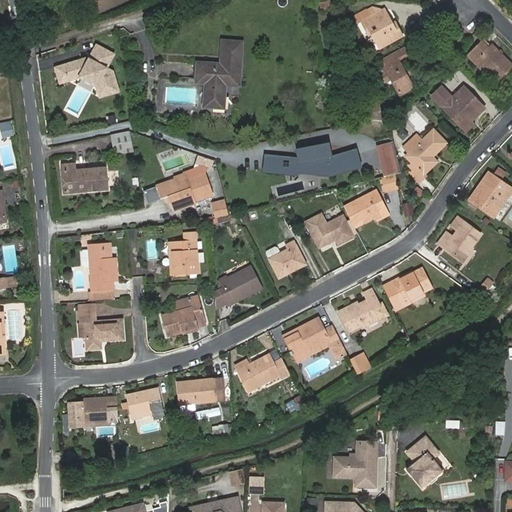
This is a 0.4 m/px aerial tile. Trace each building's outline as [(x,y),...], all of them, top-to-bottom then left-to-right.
[(369,5),(363,8),(367,15),(373,12),(369,5)] [(358,20),(363,29),(366,27),(369,32),(377,48),(399,35),(395,27),(392,28),(389,23),(381,8),(373,12),(367,15),(363,8),(349,15),(353,22),(358,20)] [(464,54),(471,60),(473,57),(484,68),(495,78),(509,62),(487,42),(484,45),(477,39),(464,54)] [(217,64),(200,63),(198,81),(209,82),(207,105),(225,106),(226,88),(222,88),(223,83),(240,84),(243,43),(224,41),(223,64),(223,67),(217,67),(217,64)] [(99,43),(95,44),(89,60),(83,58),(64,63),(68,78),(81,75),(97,84),(100,95),(119,90),(113,70),(108,66),(116,56),(116,52),(99,43)] [(404,44),(378,59),(381,64),(373,69),(385,91),(393,87),(397,94),(410,86),(395,59),(408,51),(404,44)] [(473,57),(471,60),(481,70),(484,68),(473,57)] [(68,78),(64,63),(57,65),(61,80),(68,78)] [(430,94),(442,106),(443,104),(464,124),(469,119),(471,117),(469,115),(473,111),(475,113),(483,105),(461,84),(450,95),(439,85),(430,94)] [(443,104),(442,106),(464,129),(472,121),(469,119),(464,124),(443,104)] [(0,121),(0,131),(1,136),(13,134),(10,120),(0,121)] [(406,156),(411,161),(407,164),(411,168),(409,171),(418,180),(425,174),(422,172),(435,159),(432,156),(445,142),(433,129),(423,140),(409,153),(406,156)] [(116,155),(134,151),(130,132),(112,135),(116,155)] [(409,153),(423,140),(417,134),(403,148),(409,153)] [(388,138),(375,142),(379,154),(382,166),(389,164),(392,175),(393,175),(398,173),(396,166),(388,138)] [(299,159),(268,154),(266,167),(295,171),(295,169),(333,170),(357,163),(353,150),(329,156),(326,143),(298,150),(299,159)] [(63,165),(65,192),(108,189),(106,168),(76,171),(76,164),(63,165)] [(490,167),(476,186),(481,189),(495,170),(490,167)] [(481,189),(476,186),(471,194),(495,211),(511,188),(511,182),(495,170),(481,189)] [(380,179),(380,180),(383,193),(397,190),(393,175),(392,175),(391,175),(380,179)] [(19,178),(11,179),(13,187),(20,185),(19,178)] [(166,184),(171,197),(172,201),(173,204),(175,211),(196,204),(195,201),(204,198),(196,178),(188,181),(178,184),(177,180),(166,184)] [(306,180),(306,179),(274,186),(276,196),(318,187),(316,178),(306,180)] [(166,184),(159,186),(163,199),(167,198),(171,197),(166,184)] [(418,196),(426,202),(431,195),(423,189),(418,196)] [(342,207),(355,230),(375,220),(386,214),(374,190),(342,207)] [(214,223),(228,219),(223,198),(208,202),(214,223)] [(404,215),(413,213),(410,200),(401,203),(404,215)] [(472,240),(474,241),(483,227),(461,211),(455,220),(461,224),(456,231),(450,226),(442,238),(463,253),(472,240)] [(389,218),(386,214),(375,220),(377,224),(389,218)] [(307,227),(320,251),(337,242),(340,248),(354,240),(343,220),(327,229),(322,219),(307,227)] [(172,249),(173,260),(176,260),(177,272),(173,273),(174,281),(200,280),(198,239),(187,240),(188,248),(172,249)] [(476,243),(474,241),(472,240),(463,253),(467,255),(476,243)] [(268,260),(280,283),(307,268),(295,246),(268,260)] [(93,267),(95,296),(116,294),(116,287),(118,286),(116,267),(114,267),(114,263),(113,252),(105,253),(105,248),(92,249),(92,253),(93,267)] [(85,268),(93,267),(92,253),(92,249),(84,249),(85,268)] [(234,295),(237,301),(239,305),(263,293),(252,271),(229,283),(228,282),(221,285),(225,292),(221,295),(227,307),(235,303),(231,296),(234,295)] [(411,301),(424,294),(433,290),(423,271),(401,283),(399,280),(392,284),(404,309),(413,305),(411,301)] [(15,276),(4,277),(6,286),(16,284),(15,276)] [(493,282),(487,277),(481,284),(487,289),(493,282)] [(454,295),(466,304),(471,297),(458,289),(454,295)] [(355,310),(353,308),(340,315),(349,333),(363,326),(365,330),(384,320),(379,310),(383,308),(373,291),(364,296),(368,303),(359,308),(355,310)] [(116,294),(95,296),(95,304),(117,303),(116,294)] [(426,298),(424,294),(411,301),(413,305),(426,298)] [(184,336),(200,332),(208,329),(201,302),(192,304),(194,313),(163,322),(169,342),(185,338),(184,336)] [(379,310),(384,320),(390,317),(384,307),(383,308),(379,310)] [(82,318),(97,317),(96,309),(81,310),(82,318)] [(87,327),(88,341),(89,354),(102,353),(102,345),(125,343),(124,325),(97,327),(97,317),(82,318),(83,327),(87,327)] [(344,347),(334,329),(327,333),(320,322),(297,334),(299,337),(287,344),(297,363),(330,344),(333,347),(335,352),(344,347)] [(201,337),(200,332),(184,336),(185,338),(185,341),(201,337)] [(299,337),(297,334),(285,340),(287,344),(299,337)] [(330,344),(297,363),(299,366),(333,347),(330,344)] [(340,360),(348,355),(344,347),(335,352),(340,360)] [(366,357),(360,361),(365,370),(371,366),(366,357)] [(292,377),(284,362),(275,367),(271,359),(255,367),(250,369),(248,364),(237,370),(242,379),(249,392),(264,384),(266,387),(282,379),(283,382),(292,377)] [(360,361),(353,364),(358,373),(365,370),(360,361)] [(180,391),(182,409),(196,407),(226,405),(225,384),(192,386),(193,390),(180,391)] [(251,396),(266,387),(264,384),(249,392),(251,396)] [(160,393),(129,399),(132,418),(154,414),(155,419),(156,422),(166,421),(164,412),(160,393)] [(301,401),(292,406),(297,415),(307,410),(301,401)] [(82,407),(73,408),(73,413),(70,418),(71,432),(75,431),(75,429),(81,428),(81,431),(85,431),(84,428),(120,424),(118,405),(109,405),(82,407)] [(196,407),(182,409),(182,416),(196,415),(196,407)] [(132,418),(133,424),(155,419),(154,414),(132,418)] [(229,429),(215,431),(216,442),(231,439),(229,429)] [(430,482),(436,476),(440,473),(444,469),(434,457),(441,451),(427,435),(407,450),(415,461),(410,466),(420,478),(417,480),(423,488),(430,482)] [(358,441),(358,450),(358,457),(350,457),(336,457),(335,477),(353,477),(353,474),(357,474),(357,487),(374,487),(376,485),(378,442),(358,441)] [(118,445),(113,446),(114,453),(109,453),(110,457),(118,457),(118,445)] [(407,469),(417,480),(420,478),(410,466),(407,469)] [(438,479),(436,476),(430,482),(433,484),(438,479)] [(242,511),(239,498),(192,507),(193,511),(242,511)] [(269,511),(284,511),(285,503),(270,502),(269,511)] [(355,503),(327,502),(326,511),(366,511),(364,511),(355,503)] [(109,511),(145,511),(143,503),(110,511),(109,511)]
